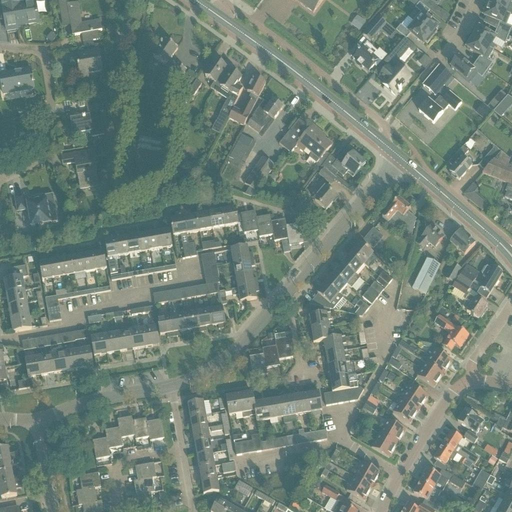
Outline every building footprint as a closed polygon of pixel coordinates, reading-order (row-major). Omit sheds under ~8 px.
[(18,0),(1,0),(7,32),(17,30),(17,26),(24,24),(24,25),(38,23),(37,16),(35,3),(20,6),(18,0)] [(293,0),(313,14),(323,0),(293,0)] [(488,0),(486,6),(507,15),(510,16),(511,16),(511,0),(508,0),(508,2),(503,0),(488,0)] [(98,33),(102,32),(100,21),(90,23),(90,25),(82,26),(78,4),(67,5),(67,1),(59,3),(62,23),(70,22),(72,37),(82,35),(83,43),(93,41),(100,40),(98,33)] [(420,14),(413,22),(432,38),(437,32),(436,31),(438,28),(425,17),(430,12),(424,8),(420,4),(419,3),(415,9),(420,14)] [(486,6),(483,13),(485,14),(484,18),(499,24),(496,31),(508,37),(511,28),(506,26),(510,16),(507,15),(486,6)] [(357,17),(352,25),(359,30),(365,22),(357,17)] [(379,18),(368,30),(375,37),(386,24),(379,18)] [(400,26),(396,32),(404,39),(406,40),(410,36),(422,47),(426,43),(427,44),(432,38),(413,22),(406,31),(400,26)] [(123,25),(121,38),(133,40),(135,27),(123,25)] [(475,32),(471,38),(490,50),(496,40),(505,45),(508,37),(496,31),(494,37),(479,29),(477,33),(475,32)] [(469,46),(467,49),(480,57),(476,64),(487,72),(492,64),(488,61),(493,52),(490,50),(471,38),(467,45),(469,46)] [(404,39),(400,44),(408,50),(412,45),(406,40),(404,39)] [(128,41),(120,43),(122,50),(130,48),(128,41)] [(178,49),(165,41),(163,45),(162,44),(159,48),(160,49),(154,58),(173,72),(168,79),(176,85),(186,71),(178,65),(177,66),(170,61),(178,49)] [(367,44),(353,60),(358,64),(357,65),(361,69),(362,67),(368,73),(374,66),(376,68),(386,57),(379,50),(377,53),(374,56),(369,53),(372,49),(373,48),(367,44)] [(389,68),(379,79),(384,83),(381,85),(385,88),(395,97),(399,92),(399,93),(401,90),(410,78),(401,70),(395,65),(408,50),(400,44),(383,63),(389,68)] [(80,81),(89,80),(88,75),(103,73),(99,50),(79,53),(80,62),(81,61),(82,65),(78,66),(80,81)] [(425,56),(419,63),(427,70),(432,63),(425,56)] [(456,59),(450,66),(452,67),(451,69),(470,84),(477,75),(481,79),(487,72),(476,64),(471,70),(459,59),(457,61),(456,59)] [(209,89),(213,92),(226,73),(224,71),(226,68),(216,62),(205,78),(213,83),(209,89)] [(439,67),(423,86),(435,96),(451,77),(439,67)] [(32,83),(30,69),(0,74),(0,75),(3,95),(34,90),(33,85),(33,83),(32,83)] [(226,73),(213,92),(217,94),(221,89),(230,95),(220,115),(216,123),(223,127),(228,119),(234,109),(233,108),(237,99),(243,87),(238,84),(241,79),(231,72),(229,75),(226,73)] [(244,127),(249,117),(259,99),(266,85),(254,79),(247,93),(251,95),(248,101),(246,100),(240,112),(234,109),(228,119),(244,127)] [(200,86),(195,82),(185,96),(191,101),(200,86)] [(419,113),(433,125),(442,114),(449,106),(455,112),(462,103),(449,93),(442,101),(439,98),(432,106),(428,102),(419,113)] [(92,138),(102,136),(103,136),(99,113),(103,112),(101,100),(86,102),(88,116),(71,119),(73,134),(91,131),(92,138)] [(494,100),(489,105),(495,110),(500,106),(494,100)] [(274,121),(283,109),(282,108),(282,107),(278,104),(277,105),(273,101),(269,106),(263,102),(251,118),(253,119),(247,127),(259,135),(270,119),(274,121)] [(495,110),(493,112),(501,119),(509,110),(502,103),(500,106),(495,110)] [(483,105),(478,111),(483,115),(480,118),(485,122),(492,113),(483,105)] [(216,123),(211,131),(219,135),(223,127),(216,123)] [(315,165),(318,172),(321,168),(330,156),(326,153),(331,147),(317,135),(319,133),(312,127),(306,135),(301,131),(302,130),(296,125),(290,132),(279,145),(290,154),(297,146),(303,151),(306,148),(312,153),(310,155),(309,159),(316,164),(315,165)] [(253,142),(241,135),(227,162),(239,169),(253,142)] [(469,140),(464,146),(469,151),(475,145),(469,140)] [(336,162),(330,156),(321,168),(324,171),(329,174),(333,169),(343,178),(348,173),(354,178),(365,165),(354,155),(355,153),(349,147),(336,162)] [(449,164),(453,168),(449,173),(452,175),(450,176),(456,181),(457,179),(459,181),(472,167),(463,159),(468,153),(463,148),(449,164)] [(490,153),(478,166),(485,172),(491,165),(497,158),(501,154),(495,148),(490,153)] [(75,164),(77,175),(78,175),(81,190),(98,187),(95,172),(96,172),(93,152),(61,157),(63,166),(75,164)] [(482,175),(510,186),(511,186),(511,168),(507,167),(510,161),(501,153),(501,154),(497,158),(491,165),(485,172),(482,175)] [(245,185),(256,193),(273,166),(263,159),(250,177),(245,185)] [(329,174),(324,171),(320,176),(324,179),(314,191),(320,196),(314,202),(326,211),(333,203),(332,203),(336,199),(337,199),(325,189),(330,185),(331,185),(335,180),(329,175),(329,174)] [(28,211),(31,227),(58,222),(53,195),(31,199),(33,210),(28,211)] [(17,213),(26,211),(24,196),(15,198),(17,213)] [(300,198),(291,211),(292,211),(299,213),(303,209),(301,207),(305,202),(300,198)] [(388,224),(392,219),(411,235),(415,222),(407,214),(410,210),(399,200),(382,219),(388,224)] [(225,228),(238,226),(238,223),(236,217),(234,205),(227,207),(228,211),(222,212),(224,224),(225,228)] [(215,209),(208,210),(211,230),(225,228),(224,224),(222,212),(216,213),(215,209)] [(199,233),(211,230),(208,210),(202,211),(203,216),(196,217),(199,233)] [(244,235),(258,232),(256,219),(255,212),(241,215),(241,216),(242,222),(244,235)] [(196,217),(190,218),(190,214),(183,215),(186,235),(199,233),(196,217)] [(183,236),(186,235),(183,215),(176,216),(177,220),(171,221),(170,221),(173,237),(183,236)] [(256,219),(258,232),(259,239),(273,236),(271,223),(270,217),(256,219)] [(285,221),(271,223),(273,236),(273,239),(274,243),(288,240),(286,227),(285,221)] [(416,244),(428,254),(430,252),(440,261),(447,248),(439,242),(443,237),(432,227),(429,230),(419,221),(416,225),(413,238),(418,243),(416,244)] [(286,227),(288,240),(289,246),(289,247),(303,244),(301,231),(300,225),(286,227)] [(363,242),(373,250),(383,238),(373,230),(363,242)] [(157,234),(160,250),(172,248),(169,232),(157,234)] [(461,232),(454,239),(450,244),(464,257),(468,252),(475,245),(461,232)] [(160,250),(157,234),(147,235),(150,252),(160,250)] [(137,237),(140,254),(150,252),(147,235),(137,237)] [(126,239),(129,256),(140,254),(137,237),(126,239)] [(119,257),(129,256),(126,239),(116,241),(119,257)] [(111,276),(117,275),(115,261),(113,261),(113,258),(119,257),(116,241),(105,243),(108,259),(111,276)] [(209,251),(215,250),(214,245),(214,242),(202,244),(203,252),(209,251)] [(191,259),(197,258),(195,245),(188,246),(190,254),(191,259)] [(364,265),(373,255),(360,245),(352,255),(364,265)] [(247,249),(248,249),(247,248),(231,252),(233,264),(253,260),(252,254),(248,255),(247,249)] [(95,272),(107,270),(104,253),(93,255),(95,272)] [(84,274),(95,272),(93,255),(81,257),(84,274)] [(355,276),(364,265),(352,255),(343,265),(355,276)] [(74,276),(84,274),(81,257),(71,259),(74,276)] [(63,277),(74,276),(71,259),(61,261),(63,277)] [(203,268),(216,266),(214,260),(202,262),(203,268)] [(250,268),(255,267),(253,260),(233,264),(235,277),(251,274),(250,268)] [(53,279),(63,277),(61,261),(50,263),(53,279)] [(426,297),(429,290),(431,291),(438,277),(436,276),(440,267),(427,261),(413,290),(426,297)] [(42,281),(53,279),(50,263),(39,265),(42,281)] [(360,279),(355,276),(343,265),(335,275),(347,285),(351,289),(360,279)] [(204,274),(217,272),(216,266),(203,268),(204,274)] [(9,294),(24,291),(22,279),(28,278),(26,267),(9,270),(11,281),(4,282),(6,289),(8,288),(9,294)] [(453,284),(460,270),(453,267),(446,280),(453,284)] [(493,269),(492,271),(486,267),(481,275),(487,279),(477,295),(486,301),(502,275),(493,269)] [(205,280),(218,278),(217,272),(204,274),(205,280)] [(463,272),(457,282),(469,290),(476,280),(463,272)] [(388,286),(392,281),(383,273),(379,278),(388,286)] [(257,280),(253,280),(251,274),(235,277),(238,290),(239,289),(258,286),(257,280)] [(338,296),(347,285),(335,275),(326,285),(338,296)] [(217,284),(219,284),(218,278),(205,280),(206,286),(217,284)] [(385,290),(388,286),(379,278),(376,282),(385,290)] [(457,282),(452,288),(454,289),(465,296),(469,290),(457,282)] [(370,288),(372,290),(380,296),(384,291),(374,283),(370,288)] [(219,295),(219,293),(217,284),(206,286),(205,291),(206,297),(219,295)] [(342,299),(338,296),(326,285),(318,295),(318,296),(310,306),(333,311),(342,299)] [(259,293),(258,286),(239,289),(238,290),(232,291),(233,297),(239,296),(240,303),(257,300),(256,300),(255,294),(259,293)] [(206,297),(205,291),(194,288),(193,294),(194,299),(206,297)] [(11,307),(27,304),(24,291),(9,294),(7,295),(8,302),(10,301),(11,307)] [(194,299),(193,294),(182,291),(180,296),(181,301),(194,299)] [(181,301),(180,296),(169,293),(167,298),(168,303),(181,301)] [(372,306),(376,301),(366,293),(362,298),(364,300),(372,306)] [(168,303),(167,298),(156,295),(153,296),(155,306),(165,304),(168,303)] [(465,304),(462,308),(468,311),(466,313),(470,315),(478,321),(487,308),(479,302),(469,296),(467,298),(465,302),(466,302),(465,304)] [(369,309),(361,303),(360,301),(356,306),(360,310),(360,309),(365,314),(369,309)] [(57,302),(46,304),(47,310),(59,308),(58,302),(57,302)] [(13,320),(29,317),(27,304),(11,307),(9,307),(10,314),(12,314),(13,320)] [(311,324),(312,331),(329,329),(327,321),(331,320),(330,314),(333,311),(310,306),(312,318),(309,318),(310,324),(311,324)] [(60,315),(59,308),(47,310),(48,317),(60,315)] [(222,308),(209,311),(212,327),(218,326),(219,330),(226,329),(222,308)] [(354,316),(354,317),(359,318),(362,318),(365,314),(360,309),(360,310),(354,316)] [(206,328),(212,327),(209,311),(196,313),(199,334),(206,332),(206,328)] [(122,318),(123,318),(122,313),(113,315),(114,320),(115,320),(116,326),(123,325),(122,318)] [(193,335),(199,334),(196,313),(183,315),(186,332),(192,330),(193,335)] [(61,321),(60,315),(48,317),(50,323),(61,321)] [(180,333),(186,332),(183,315),(170,317),(174,338),(181,337),(180,333)] [(29,317),(13,320),(11,320),(12,327),(14,327),(15,333),(14,333),(14,334),(31,330),(29,321),(29,317)] [(88,319),(89,326),(102,323),(101,317),(88,319)] [(174,338),(170,317),(157,320),(160,336),(161,336),(167,335),(167,339),(174,338)] [(469,337),(460,331),(457,329),(456,330),(439,318),(434,324),(449,335),(442,346),(443,347),(451,352),(455,347),(460,350),(469,337)] [(156,329),(155,325),(148,326),(148,330),(143,331),(145,347),(145,349),(153,348),(152,346),(158,345),(158,347),(159,347),(156,329)] [(334,335),(330,336),(329,329),(312,331),(314,338),(312,339),(313,345),(323,343),(334,340),(334,335)] [(139,348),(145,347),(143,331),(129,333),(132,349),(133,351),(140,350),(139,348)] [(75,342),(88,340),(87,332),(77,333),(75,339),(75,342)] [(127,350),(132,349),(129,333),(117,336),(119,351),(120,353),(127,352),(127,350)] [(293,359),(289,339),(288,333),(285,334),(286,340),(275,342),(276,347),(279,361),(293,359)] [(75,342),(75,339),(64,335),(62,341),(62,346),(75,344),(75,342)] [(114,352),(119,351),(117,336),(104,338),(107,353),(107,355),(114,354),(114,352)] [(62,346),(62,341),(51,338),(49,344),(50,348),(62,346)] [(101,354),(107,353),(104,338),(91,340),(94,358),(101,356),(101,354)] [(342,345),(346,344),(345,339),(334,340),(323,343),(324,348),(325,348),(327,355),(343,352),(342,345)] [(50,348),(49,344),(38,340),(36,346),(37,350),(50,348)] [(37,350),(36,346),(26,342),(22,343),(24,352),(33,351),(37,350)] [(401,343),(399,346),(408,352),(411,349),(401,343)] [(280,367),(279,361),(276,347),(262,350),(263,356),(264,356),(266,369),(280,367)] [(402,351),(397,348),(392,358),(396,361),(402,351)] [(57,356),(51,357),(54,373),(54,375),(61,374),(61,372),(66,371),(65,360),(64,355),(63,350),(57,352),(57,356)] [(267,375),(266,369),(264,356),(263,356),(262,350),(259,351),(260,356),(249,358),(253,378),(267,375)] [(435,350),(430,357),(447,368),(452,362),(435,350)] [(92,368),(93,368),(90,351),(77,353),(79,368),(80,370),(87,369),(86,367),(92,366),(92,368)] [(348,359),(344,360),(343,352),(327,355),(328,362),(327,363),(328,368),(349,364),(348,359)] [(74,369),(79,368),(77,353),(64,355),(65,360),(66,371),(67,373),(74,371),(74,369)] [(48,374),(54,373),(51,357),(38,359),(41,375),(41,377),(48,376),(48,374)] [(430,357),(426,364),(443,375),(447,368),(430,357)] [(35,376),(41,375),(38,359),(25,361),(26,365),(28,379),(35,378),(35,376)] [(366,368),(378,365),(377,359),(369,361),(365,361),(366,368)] [(348,378),(355,376),(353,363),(349,364),(328,368),(329,374),(330,374),(331,380),(347,377),(348,377),(348,378)] [(426,364),(421,370),(438,382),(443,375),(426,364)] [(421,370),(416,377),(434,389),(438,382),(421,370)] [(382,384),(388,375),(385,373),(379,382),(382,384)] [(390,374),(386,379),(393,384),(397,378),(390,374)] [(347,377),(331,380),(332,388),(331,388),(332,394),(335,393),(336,393),(342,392),(346,391),(348,391),(350,391),(358,389),(356,382),(355,376),(348,378),(348,377),(347,377)] [(18,383),(19,391),(23,390),(30,389),(29,383),(29,381),(18,383)] [(374,398),(380,388),(377,386),(371,395),(374,398)] [(428,397),(411,386),(406,393),(423,404),(428,397)] [(358,402),(364,391),(359,389),(358,389),(350,391),(348,391),(350,403),(358,402)] [(344,404),(350,403),(348,391),(346,391),(342,392),(344,404)] [(338,405),(344,404),(342,392),(336,393),(338,405)] [(419,411),(423,404),(406,393),(402,400),(419,411)] [(322,412),(321,408),(319,394),(312,396),(312,397),(306,398),(309,414),(312,414),(322,412)] [(326,407),(332,406),(330,394),(324,395),(326,407)] [(240,397),(244,419),(249,418),(249,417),(256,416),(255,407),(252,395),(240,397)] [(296,417),(309,414),(306,398),(306,396),(299,398),(299,400),(293,401),(296,417)] [(243,419),(244,419),(240,397),(226,399),(228,409),(229,416),(242,414),(243,419)] [(377,409),(376,409),(379,403),(370,398),(367,403),(363,410),(373,416),(377,409)] [(283,419),(296,417),(293,401),(293,399),(286,400),(286,402),(281,403),(283,419)] [(402,400),(397,406),(414,418),(419,411),(402,400)] [(270,421),(283,419),(281,403),(280,403),(280,401),(273,402),(273,404),(267,405),(270,421)] [(190,419),(205,416),(203,403),(188,406),(190,419)] [(255,407),(256,416),(257,423),(270,421),(267,405),(267,403),(260,404),(260,406),(255,407)] [(397,406),(393,413),(410,424),(414,418),(397,406)] [(465,412),(458,423),(466,429),(469,431),(476,436),(480,430),(480,429),(483,424),(477,420),(465,412)] [(505,425),(502,430),(511,434),(511,439),(511,441),(511,414),(510,414),(506,423),(505,424),(505,425)] [(192,432),(208,429),(205,416),(190,419),(192,432)] [(371,421),(364,417),(362,421),(368,425),(371,421)] [(122,448),(123,448),(121,440),(135,437),(135,441),(131,418),(117,421),(119,429),(122,448)] [(131,418),(135,441),(149,439),(145,420),(132,422),(132,418),(131,418)] [(145,420),(149,439),(150,443),(164,440),(161,421),(147,424),(146,420),(145,420)] [(383,428),(401,438),(405,431),(388,421),(383,428)] [(498,422),(495,430),(500,434),(502,430),(505,425),(498,422)] [(359,426),(355,424),(350,433),(354,436),(359,426)] [(224,437),(229,436),(227,426),(223,426),(222,426),(210,428),(211,433),(223,431),(224,437)] [(397,445),(401,438),(383,428),(379,435),(397,445)] [(119,429),(105,432),(109,450),(122,448),(119,429)] [(194,445),(210,442),(208,429),(192,432),(194,445)] [(96,461),(110,458),(109,450),(105,432),(106,440),(93,442),(96,461)] [(323,442),(327,441),(325,432),(312,434),(313,438),(323,442)] [(457,447),(462,440),(451,433),(442,447),(456,456),(456,455),(461,458),(461,459),(468,463),(474,467),(479,460),(457,447)] [(478,440),(468,433),(464,439),(474,446),(478,440)] [(310,444),(313,438),(312,434),(299,436),(300,440),(310,444)] [(379,435),(375,441),(393,452),(397,445),(379,435)] [(297,446),(300,440),(299,436),(287,438),(288,448),(297,446)] [(284,449),(288,448),(287,438),(274,440),(274,441),(273,441),(274,445),(284,449)] [(261,440),(254,441),(256,453),(263,452),(261,443),(261,440)] [(254,441),(247,442),(250,455),(256,453),(254,441)] [(273,441),(261,443),(263,452),(272,451),(274,445),(273,441)] [(375,441),(371,449),(388,459),(393,452),(375,441)] [(197,457),(212,455),(210,442),(194,445),(197,457)] [(247,442),(241,443),(243,456),(250,455),(247,442)] [(234,445),(234,447),(236,457),(243,456),(241,443),(234,445)] [(453,462),(456,456),(442,447),(434,460),(445,467),(449,460),(453,462)] [(487,447),(484,451),(495,457),(497,454),(487,447)] [(0,450),(0,463),(16,460),(15,454),(9,455),(8,449),(0,450)] [(503,454),(499,462),(506,466),(510,458),(503,454)] [(199,470),(214,468),(212,455),(197,457),(199,470)] [(493,458),(489,465),(494,468),(498,461),(493,458)] [(466,467),(468,463),(461,459),(458,463),(459,463),(459,464),(465,468),(466,467)] [(16,460),(0,463),(0,475),(13,473),(11,467),(17,466),(16,460)] [(223,475),(235,473),(234,464),(221,466),(223,475)] [(380,474),(372,470),(362,464),(358,471),(376,481),(380,474)] [(134,483),(156,479),(154,465),(135,468),(138,482),(134,483)] [(201,483),(216,480),(214,468),(199,470),(201,483)] [(428,470),(420,483),(433,490),(434,490),(440,493),(442,494),(448,482),(440,477),(428,470)] [(372,488),(376,481),(358,471),(354,478),(372,488)] [(481,472),(472,489),(481,494),(482,491),(486,484),(488,481),(490,477),(481,472)] [(0,475),(0,487),(21,484),(20,478),(14,479),(13,473),(0,475)] [(98,475),(80,478),(82,492),(76,492),(76,493),(95,490),(101,489),(98,475)] [(372,488),(354,478),(350,486),(367,496),(372,488)] [(453,478),(449,484),(462,491),(465,485),(453,478)] [(132,498),(151,495),(151,494),(155,494),(152,480),(156,479),(134,483),(136,496),(132,497),(132,498)] [(204,496),(219,493),(216,480),(201,483),(204,496)] [(239,483),(237,487),(234,491),(248,498),(252,491),(252,490),(239,483)] [(435,507),(434,506),(440,493),(434,490),(433,490),(420,483),(414,495),(425,501),(428,503),(425,509),(431,511),(441,511),(434,508),(435,507)] [(21,484),(0,487),(0,492),(1,499),(1,500),(17,497),(16,491),(22,490),(21,484)] [(363,503),(367,496),(350,486),(345,493),(355,498),(363,503)] [(325,488),(322,494),(335,502),(339,496),(325,488)] [(97,503),(95,490),(76,493),(79,506),(97,503)] [(511,494),(508,492),(503,502),(511,507),(511,494)] [(272,507),(275,503),(257,493),(254,497),(272,507)] [(151,495),(132,498),(135,511),(153,508),(151,495)] [(212,511),(227,511),(230,508),(227,506),(219,501),(212,511)] [(297,511),(301,505),(294,502),(291,507),(297,511)] [(338,502),(332,511),(354,511),(349,509),(345,506),(338,502)] [(485,505),(479,502),(475,510),(474,511),(481,511),(482,510),(484,511),(487,506),(485,505)] [(497,511),(511,511),(511,507),(503,502),(497,511)] [(83,507),(83,511),(102,511),(101,503),(97,503),(79,506),(79,507),(83,507)]
